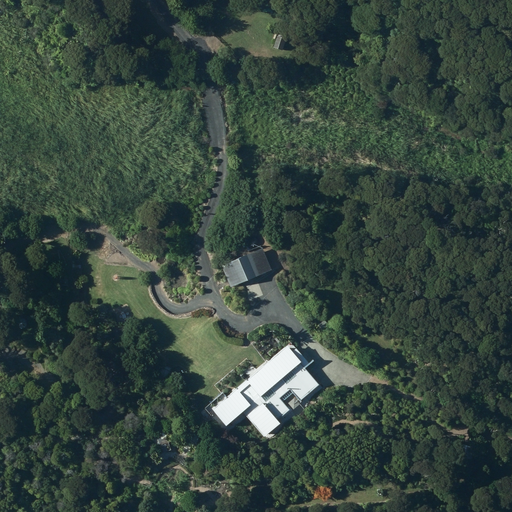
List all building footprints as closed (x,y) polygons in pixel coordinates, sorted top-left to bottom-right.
[(260,11),(279,12),(279,4),(260,3),(260,11)] [(283,49),(286,38),(277,35),(273,47),(283,49)] [(271,270),(262,248),(221,265),(230,286),(271,270)] [(297,357),(286,345),(211,407),(226,425),(242,411),(264,437),(280,423),(278,420),(290,410),(280,397),(289,389),(299,401),(319,384),(305,366),(312,361),(304,351),(297,357)] [(158,454),(171,449),(168,439),(154,444),(158,454)]
